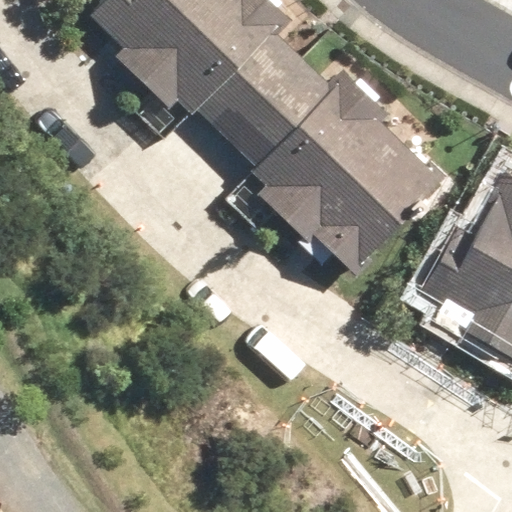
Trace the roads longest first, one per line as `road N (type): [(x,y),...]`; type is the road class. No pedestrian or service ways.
road 1 (residential): [(0,24),(176,215),(326,340),(511,448)]
road 2 (residential): [(405,0),(511,73)]
